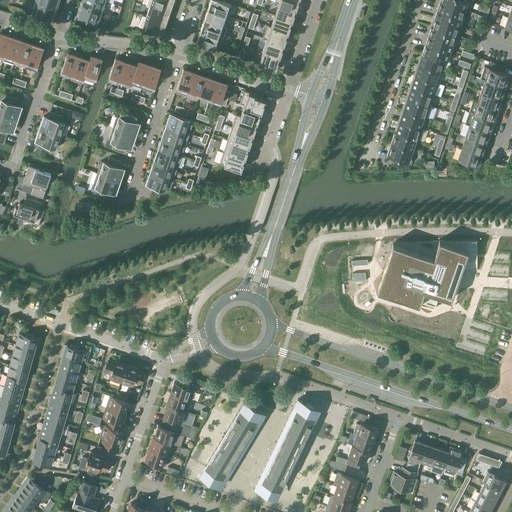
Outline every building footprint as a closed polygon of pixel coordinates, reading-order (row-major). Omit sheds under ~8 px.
[(58,8),(34,0),(32,0),(29,11),(50,19),(53,10),(57,12),(58,8)] [(34,0),(58,8),(59,6),(55,4),(56,0),(34,0)] [(79,1),(78,4),(103,13),(104,11),(100,10),(103,1),(101,0),(83,0),(83,2),(79,1)] [(162,0),(147,0),(146,6),(168,13),(169,14),(170,11),(172,11),(174,4),(162,0)] [(210,0),(207,9),(227,16),(231,5),(222,2),(217,0),(210,0)] [(274,0),(274,2),(295,9),(297,0),(274,0)] [(422,52),(448,61),(457,35),(455,34),(456,31),(458,27),(459,27),(468,1),(467,0),(466,0),(439,0),(433,18),(435,19),(433,23),(432,26),(431,26),(425,43),(422,52)] [(278,3),(274,15),(291,21),(292,21),(294,13),(293,13),(295,9),(274,2),(278,3)] [(103,13),(78,4),(77,7),(81,8),(78,17),(95,23),(99,13),(103,14),(103,13)] [(488,13),(489,8),(488,8),(478,4),(476,9),(488,13)] [(143,16),(142,16),(167,24),(170,17),(168,16),(169,14),(168,13),(146,6),(149,7),(146,17),(143,16)] [(206,12),(204,20),(227,28),(223,26),(227,16),(207,9),(207,10),(206,12)] [(266,25),(266,26),(287,33),(288,33),(290,25),(289,25),(291,21),(292,21),(291,21),(274,15),(270,27),(266,25)] [(167,24),(142,16),(139,27),(162,34),(163,31),(165,32),(167,24)] [(203,23),(200,31),(223,39),(227,28),(204,20),(203,23)] [(266,26),(262,37),(283,45),(284,45),(286,37),(285,37),(287,33),(288,33),(287,33),(266,26)] [(223,39),(200,31),(199,34),(196,42),(216,49),(219,38),(223,39)] [(2,60),(3,60),(10,37),(0,33),(0,58),(3,59),(2,60)] [(13,63),(21,41),(10,37),(3,60),(3,59),(13,63)] [(258,49),(279,57),(281,50),(282,47),(283,45),(284,45),(283,45),(262,37),(262,38),(266,39),(262,50),(258,49)] [(24,67),(32,44),(21,41),(13,63),(14,64),(14,63),(24,66),(24,67)] [(32,44),(24,67),(25,67),(35,70),(35,71),(43,48),(32,44)] [(279,57),(258,49),(254,62),(275,69),(279,57)] [(474,54),(464,51),(462,50),(461,55),(472,59),(474,54)] [(420,56),(418,64),(442,72),(446,61),(448,61),(422,52),(421,52),(422,53),(421,53),(423,53),(422,57),(420,56)] [(70,80),(71,80),(78,57),(67,53),(61,71),(62,72),(72,75),(70,80)] [(81,83),(91,56),(90,56),(89,60),(78,57),(71,80),(71,79),(81,83)] [(91,56),(81,83),(82,84),(84,78),(94,82),(102,60),(91,56)] [(109,77),(120,81),(126,63),(115,59),(109,77)] [(459,60),(457,64),(469,68),(470,64),(459,60)] [(120,81),(131,85),(138,62),(138,61),(136,66),(126,63),(120,81)] [(483,68),(480,78),(488,80),(505,86),(508,79),(506,78),(507,74),(503,72),(505,67),(489,61),(488,64),(487,67),(484,66),(483,68)] [(141,88),(142,88),(149,65),(138,62),(131,85),(131,84),(141,87),(141,88)] [(416,68),(414,75),(438,83),(442,72),(418,64),(419,65),(418,68),(416,68)] [(149,65),(142,88),(142,87),(152,91),(153,92),(161,69),(149,65)] [(186,95),(194,73),(183,69),(175,92),(176,92),(176,91),(186,95)] [(197,99),(205,77),(194,73),(186,95),(187,96),(187,95),(197,98),(197,99)] [(413,79),(410,86),(434,95),(438,83),(414,75),(414,76),(415,76),(414,80),(413,79)] [(199,95),(209,98),(216,80),(205,77),(197,99),(198,99),(199,95)] [(484,80),(480,91),(481,91),(488,93),(501,98),(504,90),(502,90),(503,86),(505,87),(505,86),(488,80),(480,78),(484,80)] [(216,80),(209,98),(221,102),(227,84),(216,80)] [(409,90),(406,98),(430,106),(434,95),(410,86),(410,87),(411,88),(410,91),(409,90)] [(244,91),(240,103),(260,110),(265,98),(256,95),(244,91)] [(473,100),(472,100),(472,101),(488,106),(497,109),(498,109),(500,102),(498,101),(499,98),(501,98),(488,93),(481,91),(480,91),(477,101),(473,100)] [(0,93),(0,112),(18,119),(20,112),(19,112),(21,107),(17,105),(19,99),(0,93)] [(405,102),(402,109),(427,117),(430,106),(406,98),(407,99),(406,102),(405,102)] [(472,100),(468,112),(469,112),(488,118),(493,120),(494,120),(496,113),(494,112),(495,109),(497,110),(498,109),(497,109),(488,106),(472,101),(472,100)] [(236,115),(235,115),(256,122),(260,110),(240,103),(239,103),(244,105),(240,116),(236,115)] [(401,113),(398,120),(423,129),(427,117),(402,109),(402,110),(403,110),(402,114),(401,113)] [(73,110),(71,115),(82,119),(84,113),(73,110)] [(116,116),(112,127),(136,136),(138,129),(137,128),(139,123),(135,122),(137,116),(121,111),(119,117),(116,116)] [(0,132),(7,135),(9,129),(13,130),(15,125),(16,126),(18,119),(0,112),(0,132)] [(41,121),(38,127),(62,136),(66,124),(60,122),(62,116),(50,112),(48,117),(43,116),(42,121),(41,121)] [(468,112),(465,123),(488,131),(490,132),(492,124),(490,124),(492,120),(493,121),(494,120),(493,120),(488,118),(469,112),(468,112)] [(167,118),(165,125),(189,133),(193,121),(170,114),(168,119),(167,118)] [(235,115),(231,127),(252,134),(253,134),(256,126),(255,126),(256,122),(235,115)] [(395,132),(419,140),(424,142),(428,130),(423,129),(398,120),(398,121),(400,122),(398,125),(397,125),(395,131),(394,131),(395,132)] [(469,125),(465,136),(486,143),(488,138),(488,136),(487,135),(488,132),(490,132),(488,131),(465,123),(464,124),(469,125)] [(163,129),(161,136),(185,145),(189,133),(165,125),(166,126),(164,130),(163,129)] [(62,136),(38,127),(36,134),(37,135),(35,140),(39,141),(37,147),(50,151),(52,145),(58,147),(62,136)] [(136,136),(112,127),(108,139),(114,141),(112,147),(125,152),(127,146),(131,147),(133,142),(134,142),(136,136)] [(231,127),(227,139),(248,146),(249,146),(252,138),(251,138),(252,134),(253,135),(253,134),(252,134),(231,127)] [(394,131),(390,143),(391,143),(415,151),(419,140),(395,132),(394,131)] [(159,141),(157,148),(181,156),(185,145),(161,136),(161,137),(162,137),(161,141),(159,141)] [(465,136),(461,147),(482,155),(485,147),(483,147),(484,143),(486,144),(486,143),(465,136)] [(227,139),(223,151),(244,158),(246,151),(248,146),(249,146),(248,146),(227,139)] [(451,144),(447,142),(445,148),(449,150),(452,151),(454,145),(451,144)] [(391,143),(390,143),(386,155),(387,155),(398,159),(397,160),(405,163),(405,161),(411,163),(415,151),(391,143)] [(461,147),(457,159),(462,161),(478,166),(479,164),(481,158),(479,158),(480,154),(482,155),(461,147)] [(155,152),(153,159),(177,167),(181,156),(157,148),(158,148),(157,153),(155,152)] [(244,158),(223,151),(219,163),(240,170),(244,158)] [(101,161),(97,173),(120,181),(123,174),(122,174),(123,169),(119,167),(121,161),(109,157),(107,163),(101,161)] [(152,164),(149,170),(174,179),(177,167),(153,159),(154,160),(153,164),(152,164)] [(205,177),(209,168),(203,165),(199,174),(205,177)] [(26,172),(22,183),(33,187),(31,194),(42,198),(49,179),(50,174),(28,167),(26,172)] [(174,179),(149,170),(149,171),(150,171),(149,175),(148,175),(145,182),(154,185),(170,191),(174,179)] [(120,181),(97,173),(93,185),(99,187),(96,193),(109,197),(111,191),(115,192),(117,187),(118,188),(120,181)] [(42,203),(25,197),(23,203),(19,202),(18,207),(15,206),(15,208),(13,213),(24,217),(23,220),(38,225),(43,210),(40,209),(42,203)] [(477,271),(477,258),(476,240),(471,240),(439,240),(436,250),(433,257),(393,243),(383,271),(383,272),(382,275),(382,276),(377,290),(390,295),(394,296),(397,297),(413,302),(417,304),(433,309),(434,309),(438,295),(439,295),(451,299),(457,281),(460,271),(461,271),(461,270),(474,270),(476,270),(476,271),(477,271)] [(365,273),(352,274),(353,282),(366,281),(365,273)] [(19,334),(16,344),(36,350),(39,339),(36,339),(36,338),(28,336),(26,335),(19,334)] [(16,344),(13,355),(31,360),(33,349),(36,350),(16,344)] [(63,345),(60,355),(81,361),(84,350),(77,348),(75,348),(66,345),(66,346),(63,345)] [(13,355),(10,365),(28,370),(31,360),(13,355)] [(63,356),(60,366),(78,371),(81,361),(60,355),(63,356)] [(109,379),(120,382),(127,364),(110,359),(105,373),(110,375),(109,379)] [(127,364),(120,382),(131,386),(133,383),(138,385),(143,370),(127,364)] [(10,365),(7,376),(25,380),(28,370),(10,365)] [(60,366),(57,377),(75,382),(78,371),(60,366)] [(7,376),(5,386),(22,391),(25,380),(7,376)] [(57,377),(54,387),(72,392),(75,382),(57,377)] [(174,382),(170,393),(190,400),(194,390),(190,389),(191,388),(174,382)] [(5,386),(2,396),(19,401),(22,391),(5,386)] [(54,387),(51,397),(69,402),(72,392),(54,387)] [(203,392),(215,396),(217,391),(205,387),(203,392)] [(115,397),(125,401),(127,395),(117,392),(115,397)] [(170,393),(166,404),(188,412),(188,411),(187,411),(190,400),(170,393)] [(2,396),(0,402),(0,407),(16,412),(19,401),(2,396)] [(110,396),(106,407),(124,413),(128,402),(110,396)] [(51,397),(48,408),(66,413),(69,402),(51,397)] [(276,487),(280,489),(308,432),(314,418),(310,416),(314,407),(297,399),(281,432),(255,488),(272,496),(272,495),(276,487)] [(188,412),(166,404),(167,405),(163,416),(184,423),(188,412)] [(248,405),(243,413),(239,410),(226,432),(205,467),(209,469),(204,477),(220,487),(253,432),(264,414),(248,405)] [(0,407),(0,418),(13,422),(16,412),(0,407)] [(124,413),(106,407),(102,418),(121,424),(124,413)] [(48,408),(45,418),(63,423),(66,413),(48,408)] [(350,416),(367,422),(369,416),(352,411),(350,416)] [(85,420),(99,425),(101,418),(87,413),(85,420)] [(0,418),(0,429),(10,432),(13,422),(0,418)] [(45,418),(42,429),(56,432),(60,434),(60,432),(63,423),(45,418)] [(353,432),(353,433),(373,440),(376,432),(377,429),(360,423),(360,424),(356,423),(353,432)] [(104,425),(102,432),(100,437),(104,438),(102,444),(117,449),(122,432),(104,425)] [(156,432),(154,437),(173,444),(174,445),(178,433),(176,432),(174,432),(158,426),(156,432)] [(0,440),(8,443),(10,432),(0,429),(0,440)] [(41,432),(39,439),(56,444),(60,434),(56,432),(42,429),(41,432)] [(352,445),(369,451),(373,440),(353,433),(353,434),(356,435),(353,445),(352,445)] [(153,437),(149,448),(170,455),(173,444),(154,437),(153,437)] [(39,439),(36,449),(54,454),(56,444),(39,439)] [(8,443),(0,440),(0,452),(5,454),(5,453),(8,454),(11,444),(8,443)] [(407,462),(405,468),(417,472),(420,462),(426,444),(414,440),(407,462)] [(77,447),(86,450),(88,444),(79,441),(77,447)] [(437,448),(426,444),(420,462),(431,466),(437,448)] [(369,451),(352,445),(348,456),(364,462),(368,451),(369,451)] [(450,447),(448,452),(449,452),(442,470),(443,470),(454,474),(455,472),(461,474),(466,461),(459,459),(462,451),(450,447)] [(54,454),(36,449),(33,448),(30,459),(33,460),(41,463),(44,463),(50,465),(54,454)] [(162,465),(166,466),(170,455),(149,448),(145,459),(162,465)] [(448,452),(437,448),(431,466),(429,470),(441,474),(443,470),(442,470),(449,452),(448,452)] [(402,461),(405,453),(397,450),(394,458),(399,460),(402,461)] [(84,469),(96,473),(97,470),(104,473),(109,458),(90,451),(84,469)] [(488,464),(498,467),(502,461),(488,456),(478,453),(475,459),(488,464)] [(337,456),(335,462),(346,466),(348,460),(337,456)] [(346,466),(335,462),(329,460),(327,465),(344,471),(346,466)] [(166,472),(177,476),(179,470),(168,467),(166,472)] [(417,472),(405,468),(402,467),(400,473),(393,471),(389,483),(411,491),(416,479),(415,478),(417,472)] [(488,470),(482,480),(500,489),(505,479),(495,474),(488,470)] [(337,472),(333,483),(353,490),(357,479),(337,472)] [(20,486),(23,488),(37,498),(44,489),(37,484),(35,483),(29,478),(29,479),(27,477),(20,486)] [(484,481),(479,490),(495,499),(500,489),(482,480),(484,481)] [(83,482),(79,493),(77,492),(72,507),(86,511),(95,511),(99,500),(92,497),(96,486),(83,482)] [(330,494),(351,502),(351,501),(350,501),(353,490),(333,483),(333,484),(337,485),(333,495),(330,494)] [(23,488),(17,496),(31,507),(37,498),(23,488)] [(479,490),(474,500),(490,508),(495,499),(479,490)] [(330,494),(326,505),(346,511),(347,511),(351,502),(330,494)] [(17,496),(10,505),(20,511),(27,511),(31,507),(17,496)] [(50,499),(46,504),(51,508),(54,503),(50,499)] [(474,500),(469,509),(474,511),(488,511),(490,508),(474,500)] [(127,511),(143,511),(145,508),(130,503),(127,511)]
